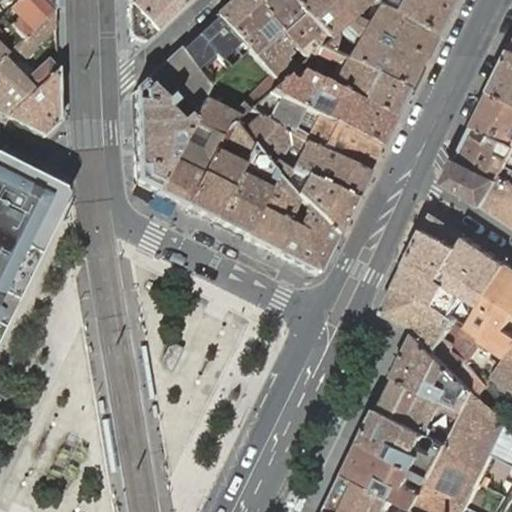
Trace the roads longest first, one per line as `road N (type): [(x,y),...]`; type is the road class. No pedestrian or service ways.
road 1 (residential): [(334,328),(129,224),(117,203)]
road 2 (secondary): [(334,328),(242,511)]
road 3 (secondary): [(497,0),(408,178)]
road 4 (secondary): [(408,178),(334,328)]
road 5 (residential): [(109,92),(209,0)]
road 6 (residential): [(117,203),(0,137)]
road 7 (residential): [(408,178),(511,245)]
